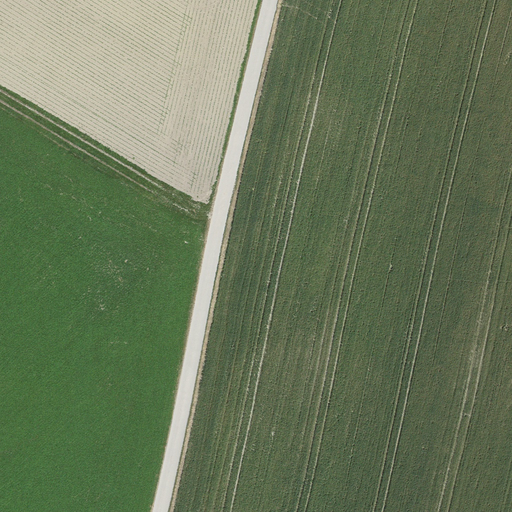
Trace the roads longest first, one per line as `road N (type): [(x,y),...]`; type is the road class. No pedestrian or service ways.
road 1 (unclassified): [(278,0),(157,511)]
road 2 (track): [(0,92),(226,221)]
